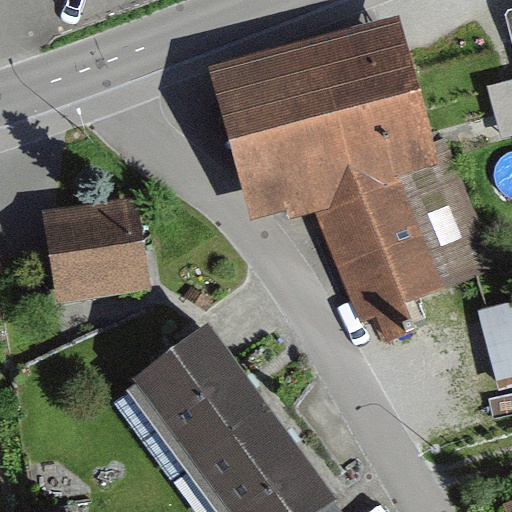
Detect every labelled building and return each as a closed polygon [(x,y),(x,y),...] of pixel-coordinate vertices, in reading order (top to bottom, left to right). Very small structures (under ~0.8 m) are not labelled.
[(424,18),(239,72),(283,226),(340,210),(370,312),(491,277),(450,136),(511,118),(511,15),(509,17),(511,28),(433,52),(424,18)] [(151,206),(64,215),(73,304),(160,296),(151,206)] [(6,210),(0,210),(0,499),(40,495),(6,210)] [(511,310),(489,316),(508,401),(511,400),(511,310)] [(289,415),(230,336),(144,403),(203,482),(289,415)] [(203,482),(226,511),(340,511),(356,500),(289,415),(203,482)]
